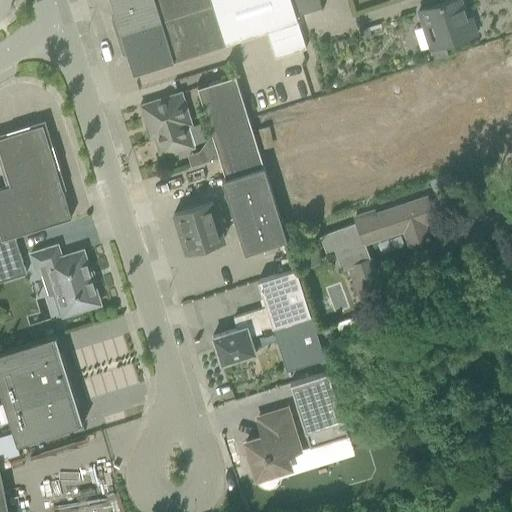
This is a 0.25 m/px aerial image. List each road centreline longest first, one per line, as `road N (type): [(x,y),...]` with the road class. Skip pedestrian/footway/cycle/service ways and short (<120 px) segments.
road 1 (unclassified): [(180,407),(58,24)]
road 2 (unclassified): [(180,407),(146,460),(148,489),(167,507),(185,508),(205,489),(203,457)]
